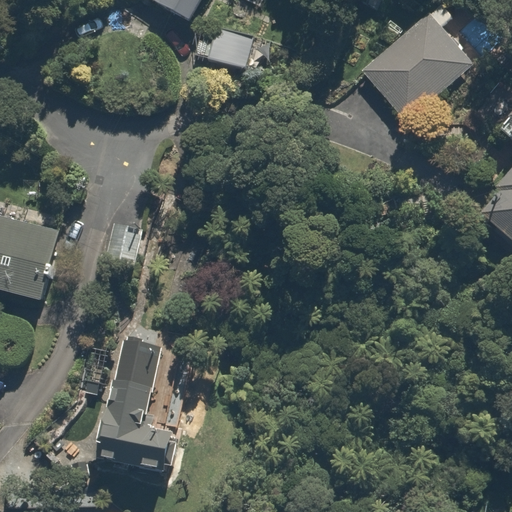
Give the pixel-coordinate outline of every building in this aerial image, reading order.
[(149,0),(198,23),(208,0),(149,0)] [(429,12),(360,73),(409,128),(478,68),(429,12)] [(254,37),(218,29),(212,54),(201,51),(198,65),(246,75),(254,37)] [(511,121),(500,137),(511,146),(511,180),(480,222),(511,246),(511,121)] [(0,219),(0,294),(43,306),(61,235),(0,219)] [(149,361),(119,359),(100,465),(170,478),(177,441),(160,437),(163,421),(153,419),(158,393),(144,390),(149,361)]
